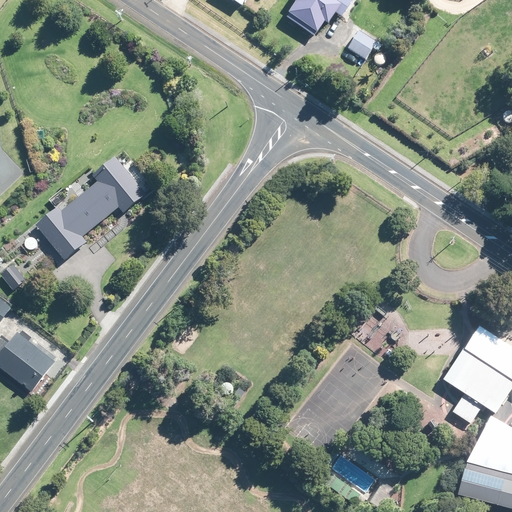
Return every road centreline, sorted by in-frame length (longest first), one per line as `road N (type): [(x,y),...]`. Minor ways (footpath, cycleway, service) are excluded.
road 1 (unclassified): [(297,108),(0,505)]
road 2 (unclassified): [(297,108),(511,247)]
road 3 (unclassified): [(132,0),(297,108)]
